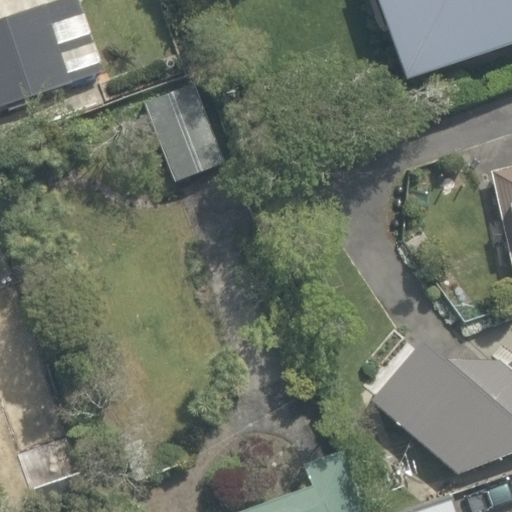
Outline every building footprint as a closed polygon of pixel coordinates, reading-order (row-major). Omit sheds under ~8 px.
[(0,15),(0,104),(71,80),(44,0),(0,15)] [(511,0),(369,0),(398,82),(511,41),(511,0)] [(137,94),(169,180),(221,160),(188,74),(137,94)] [(511,163),(487,169),(508,269),(511,267),(511,163)] [(367,407),(451,477),(511,453),(511,377),(490,359),(437,362),(418,346),(367,407)] [(353,511),(334,454),(294,468),(302,489),(237,511),(353,511)] [(387,511),(454,511),(447,492),(387,511)]
